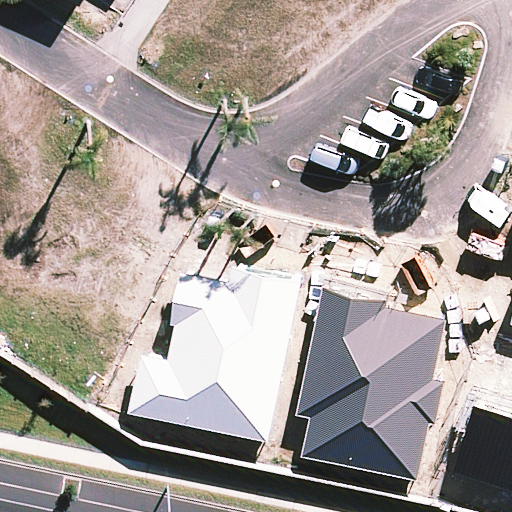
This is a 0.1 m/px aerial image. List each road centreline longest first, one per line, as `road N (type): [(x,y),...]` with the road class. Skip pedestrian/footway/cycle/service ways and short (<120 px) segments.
road 1 (residential): [(0,21),(232,175)]
road 2 (residential): [(232,175),(274,126),(436,0)]
road 3 (residential): [(511,32),(468,183),(443,206),(400,219)]
road 4 (residential): [(400,219),(232,175)]
